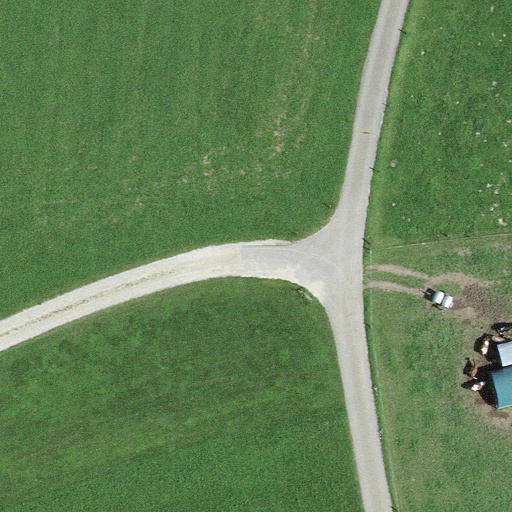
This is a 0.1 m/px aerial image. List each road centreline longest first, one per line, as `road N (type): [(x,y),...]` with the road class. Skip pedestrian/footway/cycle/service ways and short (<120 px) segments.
road 1 (track): [(406,0),(376,95),(350,279),(385,511)]
road 2 (track): [(0,350),(184,282),(263,271),(350,279)]
